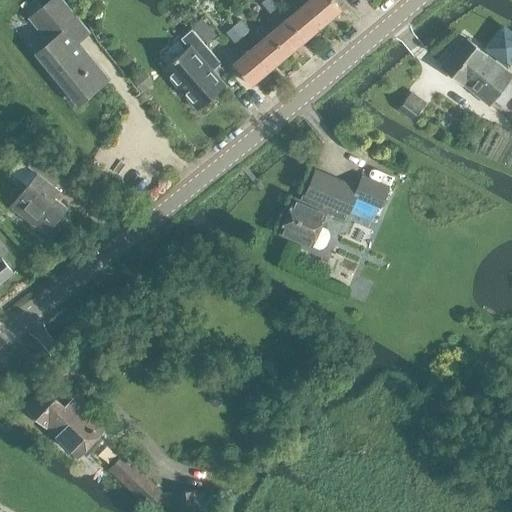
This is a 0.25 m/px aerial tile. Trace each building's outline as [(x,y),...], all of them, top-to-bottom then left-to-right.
[(39,1),(25,14),(31,21),(39,14),(58,37),(38,54),(78,102),(104,81),(83,55),(86,52),(75,39),(86,30),(60,0),(55,0),(45,9),(39,1)] [(271,11),(277,6),(272,0),(264,0),(263,2),(271,11)] [(322,24),(341,8),(333,0),(309,0),(305,4),(322,24)] [(305,39),(322,24),(305,4),(288,19),(305,39)] [(207,43),(216,35),(201,18),(191,27),(207,43)] [(287,54),(305,39),(288,19),(270,34),(287,54)] [(241,36),(248,31),(240,21),(233,26),(241,36)] [(233,26),(227,32),(235,41),(241,36),(233,26)] [(199,107),(223,86),(206,66),(216,57),(192,29),(181,39),(189,48),(166,69),(199,107)] [(269,69),(287,54),(270,34),(252,49),(269,69)] [(511,74),(464,36),(441,65),(489,104),(493,99),(502,106),(511,93),(511,83),(508,80),(511,74)] [(269,69),(252,49),(234,64),(251,84),(269,69)] [(134,81),(143,91),(151,83),(150,81),(143,74),(135,81),(134,81)] [(414,118),(425,103),(411,94),(399,109),(414,118)] [(51,228),(66,209),(53,198),(59,191),(54,187),(61,178),(25,150),(18,159),(36,173),(10,207),(20,215),(21,215),(33,224),(38,217),(51,228)] [(295,198),(281,233),(312,246),(319,250),(324,249),(327,246),(331,237),(330,233),(328,229),(321,225),(327,212),(345,220),(348,212),(349,213),(357,195),(381,206),(389,188),(363,176),(358,188),(316,170),(306,194),(308,195),(305,202),(295,198)] [(0,282),(12,272),(0,258),(0,257),(7,251),(0,242),(0,282)] [(271,376),(278,368),(266,358),(260,365),(271,376)] [(64,408),(43,388),(24,407),(77,458),(108,425),(76,395),(64,408)] [(123,456),(109,470),(150,508),(151,507),(172,506),(172,511),(198,511),(197,493),(197,490),(171,491),(171,493),(162,493),(123,456)]
